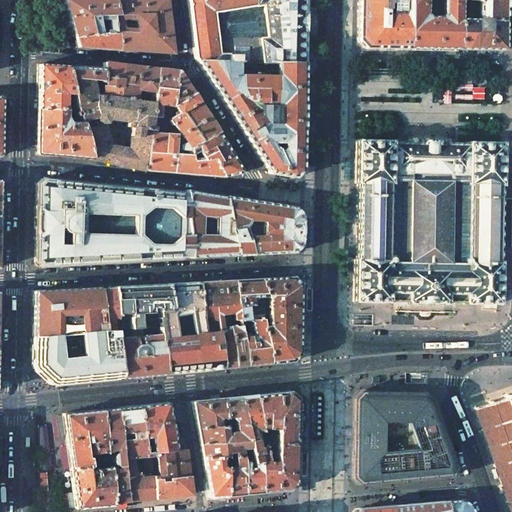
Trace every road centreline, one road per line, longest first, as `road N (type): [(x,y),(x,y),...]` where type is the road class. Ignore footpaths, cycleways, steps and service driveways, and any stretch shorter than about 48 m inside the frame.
road 1 (residential): [(12,279),(292,266)]
road 2 (residential): [(179,384),(436,357)]
road 3 (residential): [(255,185),(17,165)]
road 4 (residential): [(10,401),(179,384)]
road 5 (residential): [(19,54),(184,63)]
road 6 (residential): [(488,511),(455,380)]
road 7 (residential): [(200,509),(179,384)]
road 8 (residential): [(10,401),(12,279)]
